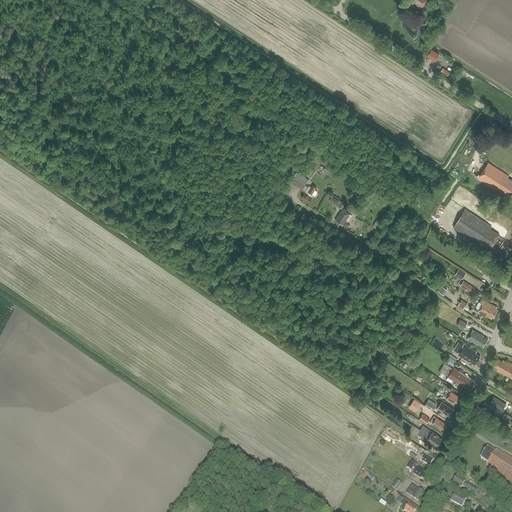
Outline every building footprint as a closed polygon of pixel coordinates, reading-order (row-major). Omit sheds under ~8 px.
[(435,61),(439,54),(432,49),(427,56),(435,61)] [(511,180),(508,177),(509,176),(488,162),(476,182),(480,184),(482,182),(501,194),(502,193),(505,195),(506,193),(511,196),(511,180)] [(299,171),(298,173),(296,172),(292,178),(294,179),(298,182),(302,175),(303,175),(303,174),(299,171)] [(295,186),(296,185),(303,190),(306,185),(309,179),(303,175),(302,175),(298,182),(294,180),(291,183),(295,186)] [(311,195),(312,194),(314,196),(317,192),(315,190),(316,188),(312,185),(311,187),(309,186),(309,187),(306,185),(303,190),(302,191),(305,192),(301,198),(308,203),(312,197),(313,196),(311,195)] [(338,200),(332,197),(329,201),(335,205),(338,200)] [(342,209),(345,204),(339,200),(336,205),(342,209)] [(348,222),(352,216),(341,209),(338,213),(337,214),(335,217),(336,218),(335,220),(343,225),(344,223),(345,224),(347,221),(348,222)] [(465,209),(453,227),(456,230),(455,232),(460,235),(461,233),(485,249),(486,247),(490,249),(491,247),(498,236),(499,235),(490,229),(492,227),(465,209)] [(479,271),(488,277),(492,271),(483,266),(479,271)] [(462,279),(466,273),(459,268),(455,275),(462,279)] [(506,285),(509,279),(508,278),(509,277),(498,270),(493,278),(506,285)] [(463,281),(460,285),(471,293),(474,288),(463,281)] [(441,286),(437,291),(443,295),(446,290),(441,286)] [(486,305),(487,302),(481,299),(480,302),(479,302),(476,307),(477,308),(476,311),(482,314),(483,310),(488,312),(489,310),(490,307),(486,305)] [(489,310),(496,313),(498,309),(496,308),(497,306),(487,302),(486,305),(490,307),(489,310)] [(494,318),(496,313),(489,310),(488,312),(483,310),(482,314),(491,318),(492,317),(494,318)] [(460,319),(457,325),(464,329),(467,323),(460,319)] [(473,329),(467,339),(471,342),(472,341),(477,344),(478,343),(484,347),(488,339),(483,336),(483,335),(473,329)] [(475,364),(480,356),(475,353),(476,352),(464,344),(457,355),(470,362),(470,361),(475,364)] [(446,355),(443,360),(453,366),(457,361),(446,355)] [(511,379),(511,363),(507,361),(507,362),(503,360),(502,361),(498,359),(493,366),(499,370),(498,371),(511,379)] [(464,392),(472,379),(454,367),(453,369),(445,363),(440,371),(461,385),(459,388),(464,392)] [(448,392),(450,389),(441,383),(440,385),(443,387),(442,389),(445,391),(446,391),(448,392)] [(449,393),(448,392),(446,391),(443,396),(447,398),(446,398),(456,405),(460,398),(450,392),(449,393)] [(501,410),(505,404),(494,397),(490,403),(501,410)] [(433,411),(436,407),(427,401),(424,405),(433,411)] [(449,416),(453,409),(442,402),(437,408),(449,416)] [(509,422),(511,417),(505,413),(502,418),(509,422)] [(426,423),(428,421),(429,419),(423,414),(420,419),(426,423)] [(436,417),(432,423),(443,431),(448,424),(436,417)] [(420,430),(439,443),(442,439),(438,437),(439,436),(432,432),(431,433),(428,431),(429,430),(423,426),(420,430)] [(437,446),(439,443),(420,430),(415,427),(411,433),(416,436),(418,434),(423,438),(425,436),(428,439),(427,440),(433,445),(434,444),(437,446)] [(511,484),(511,458),(504,454),(503,455),(496,450),(495,452),(487,447),(480,458),(488,463),(486,465),(490,467),(488,469),(511,484)] [(430,465),(434,460),(425,454),(421,460),(430,465)] [(417,470),(418,467),(419,465),(410,459),(407,464),(408,465),(406,468),(411,470),(413,467),(417,470)] [(421,476),(426,479),(428,475),(427,474),(429,471),(425,468),(423,470),(418,467),(417,470),(414,473),(420,477),(421,476)] [(458,476),(454,482),(458,485),(458,486),(459,487),(460,486),(462,488),(463,486),(473,492),(471,494),(470,496),(474,499),(475,496),(474,496),(476,494),(479,489),(469,483),(469,484),(466,482),(466,481),(458,476)] [(402,484),(397,481),(392,488),(397,491),(402,484)] [(418,501),(424,492),(411,483),(405,492),(418,501)] [(467,498),(455,492),(451,500),(462,507),(467,498)] [(405,509),(408,511),(414,511),(417,508),(409,503),(410,502),(401,496),(397,501),(403,505),(401,509),(404,511),(405,509)]
